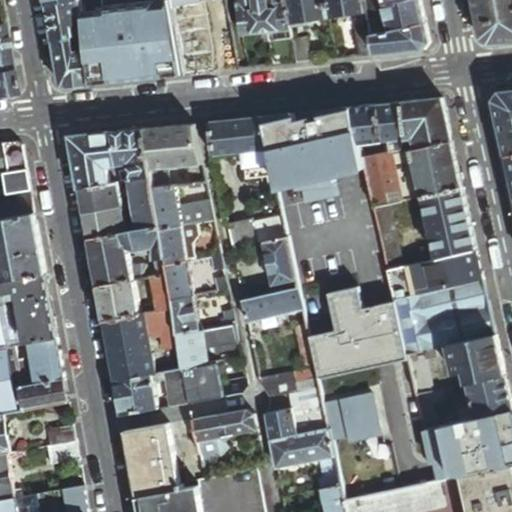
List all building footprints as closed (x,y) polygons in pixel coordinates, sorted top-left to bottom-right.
[(83,0),(81,0),(50,6),(57,40),(76,37),(77,37),(76,26),(80,25),(86,24),(83,0)] [(116,37),(112,0),(83,0),(86,24),(87,35),(88,39),(116,37)] [(170,0),(112,0),(116,37),(118,54),(142,51),(141,41),(154,40),(155,45),(163,44),(164,49),(179,48),(178,38),(176,32),(170,0)] [(186,2),(185,0),(170,0),(176,32),(185,30),(186,2)] [(225,0),(199,0),(186,2),(185,30),(185,31),(217,25),(215,15),(228,13),(225,0)] [(287,0),(236,0),(243,36),(262,33),(273,32),(292,29),(291,24),(287,0)] [(287,0),(291,24),(307,22),(330,18),(326,0),(287,0)] [(326,0),(330,18),(370,12),(369,11),(368,2),(367,0),(326,0)] [(432,45),(421,0),(419,0),(386,7),(388,18),(392,32),(374,36),(378,58),(426,53),(432,45)] [(511,0),(476,0),(485,41),(490,44),(495,45),(511,43),(511,0)] [(388,18),(386,7),(374,10),(369,11),(370,12),(372,22),(388,18)] [(232,26),(229,13),(228,13),(215,15),(217,25),(217,29),(232,26)] [(0,96),(16,95),(3,26),(0,26),(0,96)] [(290,38),(293,34),(292,29),(273,32),(274,38),(276,40),(290,38)] [(185,30),(176,32),(178,38),(186,37),(185,31),(185,30)] [(363,59),(378,58),(374,36),(373,32),(358,35),(363,59)] [(276,40),(280,68),(298,66),(295,44),(293,34),(290,38),(276,40)] [(184,78),(198,76),(191,36),(186,37),(178,38),(179,48),(184,78)] [(76,37),(57,40),(66,90),(92,87),(89,51),(85,52),(78,53),(76,37)] [(118,54),(116,37),(88,39),(89,51),(92,87),(121,84),(118,54)] [(142,51),(118,54),(121,84),(184,78),(179,48),(164,49),(156,50),(155,45),(154,40),(141,41),(142,51)] [(298,66),(312,64),(309,42),(295,44),(298,66)] [(511,93),(503,95),(497,103),(510,158),(511,157),(511,93)] [(404,106),(407,141),(416,140),(418,151),(454,143),(445,102),(404,106)] [(390,143),(407,141),(404,106),(380,108),(387,144),(390,143)] [(363,147),(385,144),(387,144),(380,108),(355,111),(363,147)] [(366,161),(363,147),(355,111),(323,114),(264,120),(272,152),(276,171),(280,191),(303,186),(308,205),(342,197),(338,177),(368,170),(366,161)] [(272,152),(264,120),(213,125),(217,157),(243,155),(272,152)] [(206,166),(198,126),(149,131),(153,172),(170,170),(198,167),(206,166)] [(153,172),(149,131),(115,135),(121,168),(131,166),(134,182),(154,178),(153,172)] [(121,168),(115,135),(75,139),(84,192),(114,186),(111,169),(121,168)] [(407,141),(404,153),(415,151),(418,151),(416,140),(407,141)] [(418,151),(415,151),(424,192),(426,199),(465,190),(454,143),(418,151)] [(20,145),(6,146),(9,160),(16,159),(18,176),(31,174),(26,149),(20,145)] [(6,146),(0,146),(0,178),(18,176),(16,159),(9,160),(6,146)] [(404,154),(399,155),(393,156),(395,165),(401,194),(401,197),(424,192),(415,151),(404,153),(404,154)] [(276,171),(272,152),(243,155),(247,173),(276,171)] [(395,165),(393,156),(387,157),(367,161),(369,168),(370,171),(395,165)] [(401,194),(395,165),(370,171),(378,210),(393,206),(394,206),(392,196),(401,194)] [(210,185),(206,166),(198,167),(199,176),(190,177),(191,187),(210,185)] [(123,178),(121,168),(111,169),(114,186),(120,185),(123,184),(123,178)] [(170,170),(153,172),(154,178),(156,190),(173,189),(170,170)] [(18,176),(0,178),(0,199),(34,194),(31,174),(18,176)] [(156,190),(154,178),(134,182),(133,182),(134,188),(138,207),(158,204),(156,190)] [(134,188),(133,182),(129,183),(123,184),(120,185),(121,191),(134,188)] [(114,186),(84,192),(89,216),(124,210),(121,191),(120,185),(114,186)] [(163,234),(186,229),(184,221),(182,208),(178,188),(173,189),(156,190),(158,204),(162,228),(163,234)] [(480,253),(465,190),(426,199),(441,262),(480,253)] [(426,199),(424,192),(401,197),(403,204),(426,199)] [(0,223),(38,216),(34,194),(0,199),(0,223)] [(401,197),(401,194),(392,196),(394,206),(403,204),(401,197)] [(184,221),(216,216),(213,202),(182,208),(184,221)] [(162,228),(158,204),(138,207),(141,226),(142,232),(162,228)] [(400,238),(393,206),(378,210),(385,241),(400,238)] [(124,210),(89,216),(93,241),(129,235),(128,228),(124,210)] [(49,276),(38,216),(0,223),(0,285),(5,284),(17,282),(49,276)] [(199,226),(217,223),(216,216),(184,221),(186,229),(199,226)] [(288,229),(286,218),(256,224),(261,244),(277,241),(275,232),(288,229)] [(256,221),(230,226),(235,250),(261,244),(256,224),(256,221)] [(142,232),(141,226),(128,228),(129,235),(142,232)] [(201,237),(199,226),(186,229),(192,264),(199,263),(196,246),(201,237)] [(168,261),(163,234),(162,228),(142,232),(129,235),(93,241),(102,289),(137,283),(134,267),(131,251),(141,255),(158,252),(157,256),(158,263),(168,261)] [(169,269),(192,264),(186,229),(163,234),(168,261),(169,269)] [(277,243),(291,240),(288,229),(275,232),(277,241),(277,243)] [(407,270),(400,238),(385,241),(392,273),(407,270)] [(277,289),(300,284),(291,240),(277,243),(267,245),(277,289)] [(486,283),(480,253),(441,262),(407,270),(392,273),(399,303),(446,292),(486,283)] [(216,273),(227,271),(225,258),(218,259),(214,260),(216,273)] [(169,269),(168,261),(158,263),(160,273),(161,278),(171,276),(169,269)] [(175,303),(197,298),(192,264),(169,269),(171,276),(175,303)] [(134,267),(137,283),(145,281),(151,280),(150,275),(149,269),(144,265),(134,267)] [(54,304),(49,276),(17,282),(20,295),(21,303),(30,346),(50,342),(48,333),(59,331),(54,304)] [(175,303),(171,276),(161,278),(154,279),(155,284),(159,308),(161,314),(177,311),(175,303)] [(221,294),(232,292),(229,281),(219,283),(221,294)] [(20,295),(17,282),(5,284),(6,290),(8,297),(20,295)] [(102,289),(108,323),(143,317),(141,308),(139,296),(138,291),(137,283),(102,289)] [(493,310),(486,283),(446,292),(452,320),(493,310)] [(0,351),(17,348),(30,346),(21,303),(20,295),(8,297),(6,290),(0,291),(0,351)] [(243,293),(246,303),(259,300),(257,290),(243,293)] [(411,358),(399,303),(373,309),(366,311),(361,290),(332,297),(341,334),(313,340),(320,372),(322,382),(385,367),(412,361),(411,358)] [(251,325),(307,313),(302,291),(259,300),(246,303),(251,325)] [(446,292),(399,303),(411,358),(436,353),(452,350),(445,321),(452,320),(446,292)] [(203,333),(197,298),(175,303),(177,311),(181,337),(203,333)] [(141,308),(143,317),(149,316),(161,314),(159,308),(154,306),(141,308)] [(493,310),(452,320),(445,321),(452,350),(499,339),(493,310)] [(223,329),(239,326),(236,313),(227,315),(225,318),(226,324),(222,324),(223,329)] [(108,323),(119,384),(156,377),(159,376),(155,352),(156,352),(154,339),(153,339),(149,316),(143,317),(108,323)] [(309,374),(319,372),(310,329),(300,332),(309,374)] [(60,341),(59,331),(48,333),(50,342),(60,341)] [(185,359),(187,371),(212,367),(207,344),(206,338),(206,332),(203,333),(181,337),(185,359)] [(499,339),(452,350),(453,356),(457,378),(466,376),(469,387),(508,379),(499,339)] [(50,342),(30,346),(17,348),(26,398),(69,390),(60,341),(50,342)] [(245,360),(243,347),(227,350),(229,358),(233,357),(234,362),(237,362),(245,360)] [(27,406),(26,398),(17,348),(0,351),(0,413),(2,413),(2,411),(27,406)] [(452,350),(436,353),(438,359),(453,356),(452,350)] [(436,353),(411,358),(412,361),(420,398),(445,393),(438,359),(436,353)] [(174,374),(187,371),(185,359),(171,362),(174,374)] [(247,368),(245,360),(237,362),(239,370),(247,368)] [(187,371),(193,406),(226,400),(223,385),(220,365),(212,367),(187,371)] [(171,380),(176,408),(193,406),(187,371),(174,374),(170,374),(171,380)] [(292,388),(322,382),(319,372),(309,374),(289,378),(292,388)] [(119,384),(125,418),(161,411),(157,382),(156,377),(119,384)] [(262,383),(263,387),(271,392),(292,388),(289,378),(262,383)] [(511,395),(508,379),(469,387),(477,421),(511,413),(511,395)] [(234,383),(237,398),(246,396),(251,387),(250,380),(234,383)] [(324,391),(322,382),(292,388),(271,392),(263,387),(274,400),(292,397),(324,391)] [(223,385),(226,400),(237,398),(234,383),(223,385)] [(71,398),(69,390),(26,398),(27,406),(28,413),(72,405),(71,398)] [(325,398),(324,391),(292,397),(293,404),(308,401),(315,400),(325,398)] [(445,393),(420,398),(428,432),(438,430),(437,423),(433,407),(446,404),(445,393)] [(384,434),(376,396),(327,406),(332,431),(334,438),(356,433),(357,440),(384,434)] [(322,433),(332,431),(327,406),(325,398),(315,400),(318,416),(322,433)] [(311,417),(318,416),(315,400),(308,401),(311,417)] [(311,417),(308,401),(293,404),(295,411),(298,427),(315,423),(317,434),(322,433),(318,416),(311,417)] [(28,413),(27,406),(2,411),(2,413),(2,418),(6,417),(28,413)] [(268,416),(274,443),(300,438),(298,427),(295,411),(268,416)] [(232,438),(260,432),(257,418),(248,412),(195,422),(200,444),(232,438)] [(511,413),(477,421),(454,427),(439,430),(445,457),(450,482),(463,479),(471,477),(511,468),(511,413)] [(13,457),(6,417),(2,418),(0,418),(0,459),(12,457),(13,457)] [(437,423),(438,430),(439,430),(454,427),(452,420),(437,423)] [(300,438),(317,434),(315,423),(298,427),(300,438)] [(184,492),(172,426),(128,435),(140,500),(184,492)] [(79,445),(76,429),(50,434),(53,450),(79,445)] [(338,457),(337,452),(332,431),(322,433),(317,434),(300,438),(274,443),(279,470),(323,461),(338,457)] [(232,438),(200,444),(203,463),(224,459),(234,445),(232,438)] [(79,445),(53,450),(52,450),(56,469),(83,465),(79,445)] [(12,457),(0,459),(0,504),(19,501),(12,457)] [(345,487),(338,457),(323,461),(328,480),(321,481),(324,492),(345,487)] [(511,511),(511,468),(471,477),(477,501),(469,503),(470,511),(511,511)] [(477,501),(471,477),(463,479),(469,503),(477,501)] [(442,484),(440,484),(349,504),(350,511),(433,511),(447,509),(442,484)] [(350,511),(349,504),(345,487),(324,492),(322,492),(325,511),(350,511)] [(90,511),(87,489),(42,497),(44,511),(90,511)] [(202,511),(198,489),(184,492),(140,500),(142,511),(202,511)] [(44,511),(42,497),(19,501),(19,502),(21,511),(44,511)] [(19,501),(0,504),(0,511),(21,511),(19,502),(19,501)]
